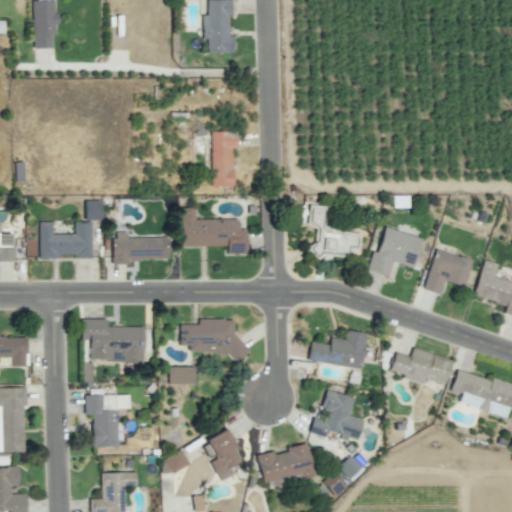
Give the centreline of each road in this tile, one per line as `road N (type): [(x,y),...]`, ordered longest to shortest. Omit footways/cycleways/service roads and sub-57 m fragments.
road 1 (residential): [(0,295),(327,293),(511,353)]
road 2 (residential): [(269,0),(280,368),(270,405)]
road 3 (residential): [(56,295),(62,511)]
